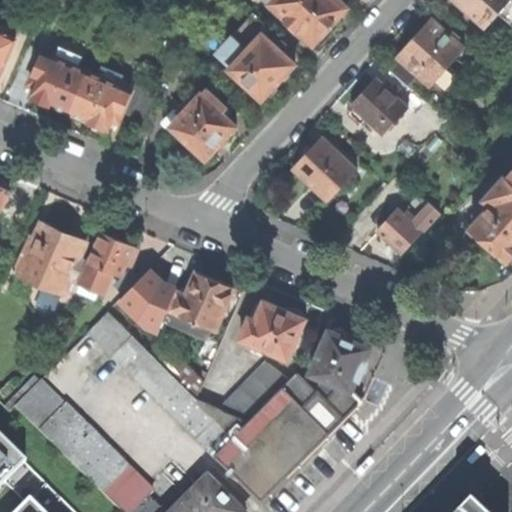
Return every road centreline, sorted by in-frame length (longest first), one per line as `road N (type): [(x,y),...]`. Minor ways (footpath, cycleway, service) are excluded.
road 1 (residential): [(203,223),(394,0)]
road 2 (residential): [(462,335),(203,223)]
road 3 (residential): [(203,223),(0,138)]
road 4 (secondary): [(367,511),(511,367)]
